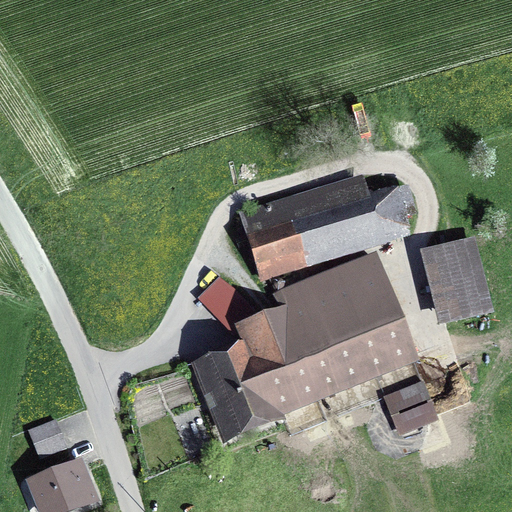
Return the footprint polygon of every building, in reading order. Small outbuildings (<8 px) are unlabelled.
[(250,233),(266,286),(428,236),(412,183),(250,233)] [(470,249),(428,259),(443,322),(485,312),(470,249)] [(286,430),(426,373),(388,279),(304,312),(296,292),(213,325),(220,341),(186,354),(222,442),(281,418),(286,430)] [(424,384),(388,399),(403,435),(439,420),(424,384)] [(57,422),(30,432),(39,459),(67,450),(57,422)] [(88,456),(32,478),(45,511),(82,511),(107,502),(88,456)]
